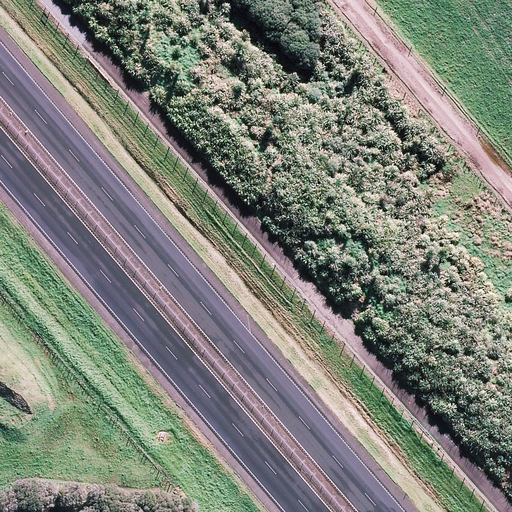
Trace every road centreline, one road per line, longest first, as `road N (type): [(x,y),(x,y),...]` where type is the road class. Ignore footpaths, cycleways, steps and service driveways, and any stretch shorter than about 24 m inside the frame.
road 1 (motorway): [(0,68),(381,511)]
road 2 (motorway): [(308,511),(0,153)]
road 3 (track): [(511,185),(349,0)]
